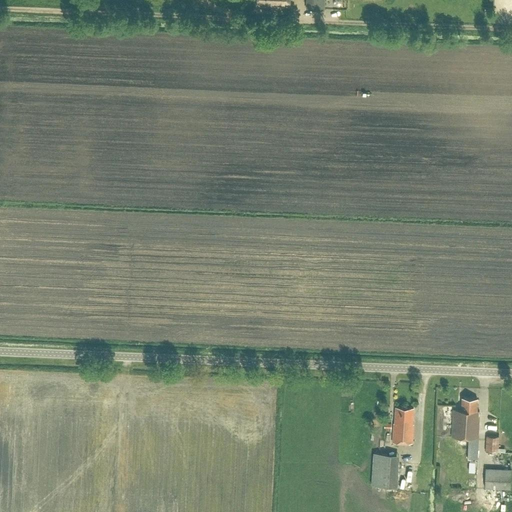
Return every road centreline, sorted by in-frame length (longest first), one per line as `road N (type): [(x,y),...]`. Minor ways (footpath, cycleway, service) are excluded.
road 1 (track): [(511,29),(0,9)]
road 2 (unclassified): [(511,373),(0,354)]
